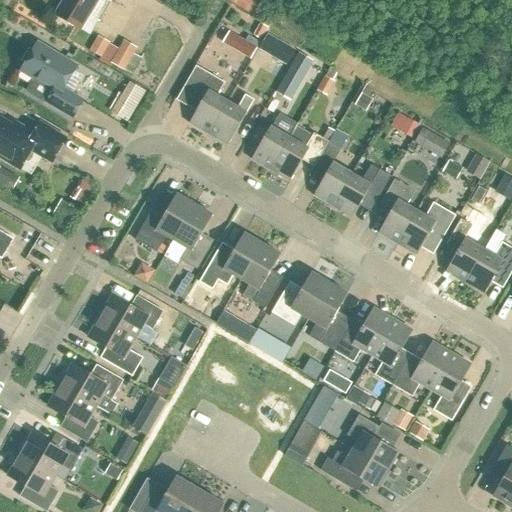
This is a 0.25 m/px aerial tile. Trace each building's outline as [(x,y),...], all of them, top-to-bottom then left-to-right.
[(107,0),(112,2),(113,0),(63,0),(55,15),(76,28),(81,31),(82,29),(90,34),(98,21),(90,16),(99,0),(107,0)] [(255,0),(229,0),(249,11),(255,0)] [(76,39),(81,31),(76,28),(67,42),(88,55),(90,51),(96,40),(93,38),(88,46),(76,39)] [(240,50),(244,42),(232,35),(228,43),(240,50)] [(257,49),(260,44),(248,36),(245,42),(257,49)] [(109,44),(98,37),(96,40),(90,51),(101,57),(100,58),(110,64),(111,63),(118,50),(109,45),(109,44)] [(125,71),(137,49),(123,41),(118,50),(111,63),(125,71)] [(251,60),(257,49),(245,42),(244,42),(240,50),(238,53),(251,60)] [(286,65),(294,51),(281,43),(273,58),(286,65)] [(73,119),(84,101),(64,89),(77,67),(38,44),(21,71),(35,79),(27,92),(73,119)] [(290,101),(313,62),(298,54),(290,67),(275,93),(290,101)] [(333,81),(337,74),(329,70),(325,77),(333,81)] [(208,135),(227,102),(217,97),(225,83),(206,72),(191,97),(201,103),(189,124),(208,135)] [(334,82),(333,81),(325,77),(317,91),(326,96),(334,82)] [(126,105),(138,103),(136,90),(124,92),(126,105)] [(363,111),(370,99),(361,94),(354,106),(363,111)] [(238,108),(227,102),(208,135),(228,146),(254,101),(245,95),(238,108)] [(411,135),(418,122),(399,112),(392,126),(411,135)] [(66,139),(40,123),(34,134),(14,122),(12,126),(0,118),(0,158),(20,170),(31,151),(52,163),(66,139)] [(271,171),(290,139),(271,127),(252,160),(271,171)] [(290,139),(271,171),(290,182),(302,161),(314,168),(320,157),(329,143),(335,131),(329,127),(322,139),(314,134),(306,148),(290,139)] [(426,150),(434,136),(423,129),(415,144),(426,150)] [(441,159),(449,145),(434,136),(426,150),(441,159)] [(321,183),(314,196),(333,207),(352,175),(333,164),(341,149),(329,143),(320,157),(332,164),(321,183)] [(456,180),(462,169),(448,161),(442,172),(456,180)] [(391,177),(380,170),(370,165),(361,180),(352,175),(333,207),(352,218),(365,195),(376,202),(391,177)] [(0,186),(13,192),(20,176),(0,167),(0,168),(0,186)] [(509,201),(511,196),(511,180),(504,176),(494,193),(509,201)] [(392,211),(379,233),(398,245),(417,212),(407,206),(415,192),(395,180),(381,204),(392,211)] [(174,241),(195,205),(177,195),(167,210),(156,204),(135,240),(157,253),(166,236),(174,241)] [(68,226),(78,209),(62,200),(52,216),(68,226)] [(417,212),(398,245),(417,256),(421,248),(428,237),(440,244),(456,216),(433,203),(425,217),(417,212)] [(195,205),(174,241),(186,248),(179,260),(196,270),(211,246),(199,239),(202,234),(213,216),(195,205)] [(461,219),(445,247),(456,254),(452,261),(446,272),(465,283),(484,251),(465,240),(473,226),(461,219)] [(14,240),(0,231),(0,258),(2,260),(14,240)] [(241,280),(262,245),(244,234),(223,270),(241,280)] [(49,256),(55,245),(44,238),(38,249),(49,256)] [(511,248),(501,242),(493,256),(484,251),(465,283),(484,294),(495,275),(506,282),(511,271),(511,248)] [(262,245),(241,280),(249,285),(242,296),(265,309),(279,285),(267,278),(271,271),(280,255),(262,245)] [(141,262),(136,276),(151,281),(156,267),(141,262)] [(189,298),(203,306),(217,281),(204,273),(189,298)] [(309,320),(329,284),(311,273),(298,296),(286,289),(272,314),(294,327),(301,315),(309,320)] [(329,284),(309,320),(316,324),(309,337),(335,352),(350,326),(334,317),(337,312),(348,294),(329,284)] [(131,307),(113,296),(101,317),(136,338),(143,325),(153,330),(163,312),(137,297),(131,307)] [(350,326),(335,352),(353,363),(361,349),(372,356),(393,321),(373,309),(363,327),(360,332),(350,326)] [(249,345),(257,331),(223,311),(215,325),(249,345)] [(136,338),(101,317),(89,338),(106,348),(100,359),(132,377),(143,358),(129,350),(136,338)] [(409,360),(399,354),(412,332),(393,321),(372,356),(383,362),(375,376),(394,386),(409,360)] [(196,350),(204,330),(195,326),(186,346),(196,350)] [(431,390),(451,355),(432,344),(419,366),(409,360),(394,386),(412,397),(420,383),(431,390)] [(454,395),(470,366),(451,355),(431,390),(442,396),(433,411),(452,422),(464,401),(454,395)] [(172,388),(185,367),(171,358),(158,380),(172,388)] [(314,382),(323,367),(312,360),(304,376),(314,382)] [(112,401),(123,381),(97,366),(91,376),(73,365),(61,386),(96,407),(102,396),(112,401)] [(349,393),(355,380),(330,369),(325,382),(349,393)] [(166,399),(172,388),(158,380),(152,391),(154,392),(166,399)] [(89,417),(96,407),(61,386),(48,407),(66,418),(60,428),(87,443),(99,423),(89,417)] [(323,414),(334,394),(324,388),(312,408),(323,414)] [(356,390),(350,399),(364,407),(370,398),(370,397),(356,389),(356,390)] [(167,400),(166,399),(154,392),(142,413),(155,421),(167,400)] [(370,398),(364,407),(375,413),(380,404),(370,398)] [(400,412),(399,412),(384,403),(376,417),(392,426),(393,424),(400,412)] [(323,414),(312,408),(312,407),(305,418),(320,427),(326,416),(323,414)] [(405,432),(413,417),(400,410),(399,412),(400,412),(393,424),(405,432)] [(146,436),(155,421),(142,413),(133,428),(146,436)] [(357,442),(353,450),(388,471),(399,453),(374,438),(380,428),(359,416),(347,436),(357,442)] [(423,442),(426,435),(429,431),(415,423),(413,427),(409,434),(423,442)] [(71,471),(83,450),(61,437),(55,448),(33,434),(20,455),(56,476),(62,465),(71,471)] [(127,465),(139,445),(129,439),(117,459),(127,465)] [(301,466),(309,453),(292,443),(284,456),(301,466)] [(511,448),(507,445),(494,468),(506,475),(494,496),(511,507),(511,448)] [(388,471),(353,450),(348,458),(338,452),(332,461),(328,458),(320,471),(357,493),(364,481),(378,489),(388,471)] [(49,487),(56,476),(20,455),(8,476),(31,490),(25,500),(45,511),(47,511),(59,492),(49,487)] [(117,481),(122,471),(111,464),(105,474),(117,481)] [(187,511),(200,491),(177,477),(163,501),(152,494),(141,511),(187,511)] [(218,511),(223,504),(200,491),(187,511),(218,511)]
